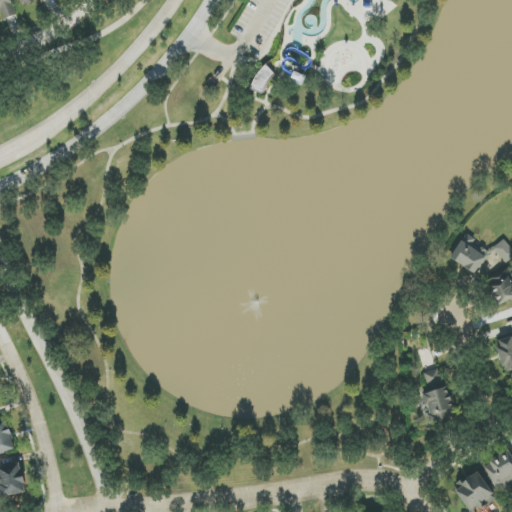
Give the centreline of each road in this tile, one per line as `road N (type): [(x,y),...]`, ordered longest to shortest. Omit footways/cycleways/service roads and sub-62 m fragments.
road 1 (residential): [(121,511),(368,480),(413,491),(453,447),(511,415)]
road 2 (secondary): [(0,185),(90,136),(132,100),(211,0)]
road 3 (residential): [(111,511),(0,256)]
road 4 (residential): [(0,336),(46,449),(57,511)]
road 5 (secondary): [(176,0),(133,55),(45,127)]
